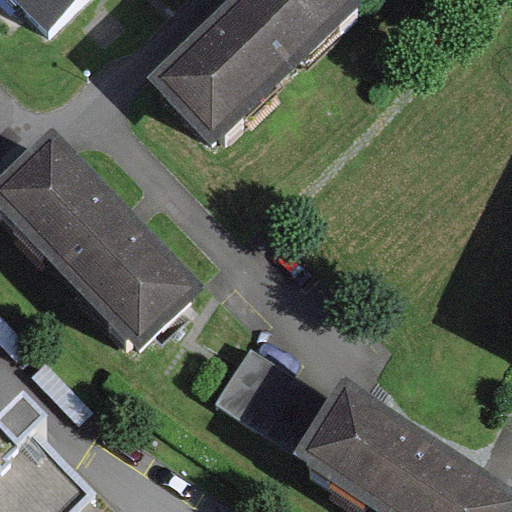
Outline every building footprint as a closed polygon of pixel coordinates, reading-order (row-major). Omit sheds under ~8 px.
[(3,0),(52,48),(101,0),(3,0)] [(214,155),(375,10),(365,0),(253,0),(154,89),(214,155)] [(0,214),(143,367),(212,302),(66,145),(0,206),(0,214)] [(351,511),(511,511),(511,500),(356,397),(343,416),(254,357),(219,410),(308,469),(302,479),(351,511)] [(0,511),(81,511),(44,474),(54,464),(33,442),(7,468),(0,460),(0,511)]
